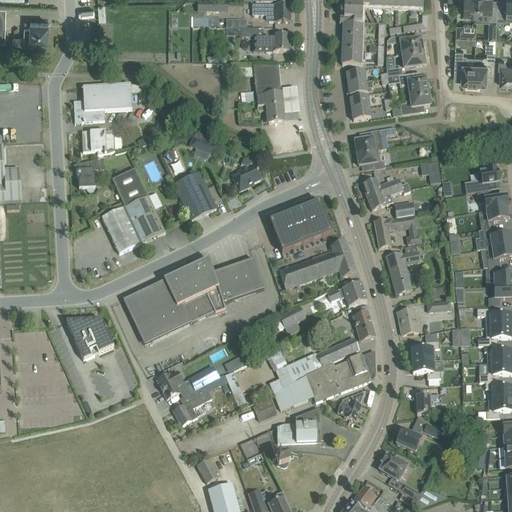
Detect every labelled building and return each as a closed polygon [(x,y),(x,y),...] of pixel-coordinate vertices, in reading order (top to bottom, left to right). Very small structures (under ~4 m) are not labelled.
[(423,13),(423,0),(347,0),(348,3),(348,7),(365,8),(365,11),(423,13)] [(477,17),(477,0),(463,0),(463,17),(477,17)] [(497,12),(491,11),(491,0),(477,0),(477,17),(477,22),(490,23),(489,40),(496,40),(497,23),(497,10),(497,12)] [(511,18),(511,0),(511,1),(506,1),(506,11),(497,10),(497,23),(509,24),(510,19),(511,18)] [(198,13),(220,13),(219,5),(197,5),(198,13)] [(269,25),(274,24),(290,24),(290,6),(252,7),(252,18),(266,18),(265,21),(269,25)] [(344,7),(342,67),(363,68),(365,11),(365,8),(348,7),(344,7)] [(404,35),(417,32),(427,31),(428,18),(422,18),(422,26),(403,29),(404,35)] [(30,29),(24,29),(23,47),(42,48),(42,42),(48,42),(48,31),(49,24),(41,23),(41,24),(30,23),(30,29)] [(476,39),(476,32),(463,31),(463,26),(456,26),(456,38),(476,39)] [(242,38),(242,39),(253,39),(253,48),(267,48),(267,54),(280,54),(290,54),(290,37),(263,37),(263,30),(253,30),(242,30),(242,38)] [(406,43),(406,37),(391,40),(387,44),(387,47),(401,45),(403,58),(425,54),(424,47),(421,47),(420,41),(406,43)] [(493,53),(494,43),(485,43),(485,53),(487,53),(493,53)] [(473,85),(475,60),(475,58),(467,58),(466,56),(463,56),(463,52),(455,51),(454,70),(462,70),(461,83),(466,83),(466,85),(473,85)] [(495,53),(493,53),(487,53),(487,57),(484,57),(482,58),(482,60),(475,60),(473,85),(481,86),(481,84),(486,84),(486,72),(494,72),(495,62),(495,53)] [(404,71),(414,69),(424,68),(423,62),(426,62),(425,54),(403,58),(404,71)] [(511,67),(507,67),(504,62),(498,61),(498,71),(500,71),(499,86),(511,86),(511,67)] [(266,113),(267,126),(274,125),(284,124),(283,124),(280,96),(281,96),(278,68),(252,68),(231,67),(231,75),(231,79),(254,80),(255,94),(256,105),(258,114),(266,113)] [(387,80),(403,77),(401,70),(386,72),(387,75),(387,80)] [(348,86),(365,84),(364,73),(346,75),(348,86)] [(415,82),(414,76),(403,77),(387,80),(388,81),(388,86),(389,87),(399,85),(400,90),(405,89),(405,91),(409,90),(410,97),(428,94),(426,80),(415,82)] [(348,98),(367,95),(366,91),(372,90),(371,83),(365,84),(348,86),(349,93),(347,93),(348,98)] [(105,123),(104,113),(133,112),(132,95),(141,94),(141,88),(131,87),(83,89),(84,103),(74,104),(75,123),(80,122),(81,124),(81,125),(105,123)] [(241,104),(254,104),(254,94),(241,94),(241,104)] [(401,118),(420,115),(419,109),(430,107),(428,94),(410,97),(410,103),(405,104),(406,106),(400,107),(401,118)] [(369,109),(367,98),(348,101),(349,106),(351,105),(352,112),(369,109)] [(142,114),(151,114),(151,106),(141,107),(142,114)] [(353,123),(370,120),(371,120),(369,109),(352,112),(353,123)] [(357,156),(381,152),(379,140),(396,137),(395,130),(385,132),(370,134),(371,140),(355,143),(356,148),(354,148),(355,155),(357,155),(357,156)] [(106,137),(106,133),(102,133),(86,134),(86,137),(84,138),(82,138),(83,154),(97,154),(98,157),(107,157),(115,154),(114,139),(112,137),(106,137)] [(197,134),(195,140),(194,140),(190,150),(216,160),(220,149),(212,146),(197,134)] [(4,172),(3,148),(0,148),(0,204),(22,204),(20,171),(4,172)] [(380,164),(379,153),(381,153),(381,152),(357,156),(359,168),(373,166),(374,173),(385,171),(384,163),(380,164)] [(252,167),(252,165),(253,165),(250,158),(243,162),(241,166),(246,168),(247,169),(238,174),(240,178),(233,181),(239,194),(250,189),(249,187),(261,182),(254,166),(252,167)] [(95,191),(95,172),(99,172),(98,161),(90,163),(90,172),(79,173),(78,173),(77,173),(77,174),(76,175),(76,176),(76,177),(76,178),(77,178),(77,179),(78,180),(79,180),(80,180),(80,181),(78,181),(79,191),(87,191),(87,193),(88,194),(90,195),(92,195),(93,194),(94,192),(94,191),(95,191)] [(438,164),(427,166),(429,177),(430,187),(441,186),(438,164)] [(148,199),(136,171),(112,182),(122,204),(142,246),(166,235),(155,212),(162,208),(156,195),(148,199)] [(466,196),(476,195),(488,193),(491,193),(490,186),(498,185),(499,185),(497,172),(477,175),(478,183),(464,186),(466,196)] [(191,223),(216,211),(200,175),(174,187),(191,223)] [(393,183),(392,178),(386,180),(388,184),(379,187),(377,181),(362,186),(367,200),(401,187),(399,181),(393,183)] [(410,194),(407,185),(401,187),(367,200),(372,213),(386,208),(383,199),(388,197),(389,199),(403,194),(404,196),(410,194)] [(444,199),(452,198),(451,191),(443,192),(444,199)] [(488,193),(476,195),(478,203),(484,202),(486,213),(507,210),(505,198),(489,200),(488,193)] [(119,256),(142,246),(122,204),(111,209),(114,214),(102,219),(119,256)] [(397,220),(415,217),(413,205),(394,208),(397,220)] [(274,233),(273,234),(274,236),(275,236),(278,243),(277,244),(278,246),(279,246),(282,253),(281,253),(282,256),(332,236),(331,234),(328,226),(329,226),(328,224),(327,224),(324,216),(325,216),(324,214),(323,214),(318,216),(313,214),(311,208),(311,207),(308,208),(308,209),(301,212),(301,211),(298,212),(298,213),(291,216),(291,215),(288,216),(288,217),(281,220),(281,219),(278,220),(279,221),(281,226),(279,232),(274,233)] [(509,221),(507,210),(486,213),(489,232),(493,231),(492,224),(509,221)] [(374,224),(374,225),(379,251),(389,250),(390,249),(388,233),(395,232),(394,229),(419,225),(417,218),(374,224)] [(495,238),(493,231),(489,232),(482,233),(483,241),(485,252),(489,251),(511,247),(511,242),(511,236),(495,238)] [(409,239),(406,240),(407,248),(422,245),(421,237),(417,238),(409,239)] [(333,254),(279,273),(282,282),(285,292),(340,274),(342,280),(347,279),(357,275),(345,243),(331,248),(333,254)] [(487,263),(488,270),(491,270),(500,270),(498,262),(511,259),(511,247),(489,251),(491,262),(487,263)] [(411,293),(405,267),(419,264),(416,248),(404,250),(405,255),(402,256),(386,260),(396,297),(411,293)] [(223,306),(264,292),(254,261),(212,276),(223,306)] [(204,269),(202,264),(189,271),(124,303),(145,347),(152,344),(214,314),(215,316),(225,312),(223,306),(212,276),(209,266),(204,269)] [(494,278),(494,289),(511,288),(511,276),(500,277),(500,270),(491,270),(488,270),(488,271),(488,278),(494,278)] [(341,299),(342,301),(346,299),(350,309),(367,303),(361,284),(343,291),(339,292),(327,296),(329,303),(341,299)] [(511,288),(494,289),(491,289),(492,301),(488,301),(488,309),(500,309),(499,301),(511,300),(511,288)] [(428,315),(451,313),(450,305),(428,307),(428,315)] [(299,308),(278,319),(285,331),(306,321),(299,308)] [(496,311),(477,312),(477,319),(485,318),(486,330),(511,329),(510,317),(496,318),(496,311)] [(402,338),(412,336),(419,334),(414,312),(399,315),(402,328),(400,329),(402,338)] [(361,344),(366,342),(375,340),(368,315),(354,319),(361,344)] [(98,356),(114,349),(101,322),(66,324),(84,363),(95,358),(95,357),(98,356)] [(486,341),(478,342),(478,348),(484,348),(497,348),(497,342),(511,341),(511,329),(486,330),(486,341)] [(279,382),(269,386),(273,394),(282,390),(305,379),(334,366),(360,354),(353,341),(317,358),(316,355),(287,369),(277,373),(275,374),(279,382)] [(425,352),(411,353),(412,365),(433,364),(435,364),(434,352),(439,352),(438,345),(425,345),(425,352)] [(497,348),(484,348),(484,356),(486,355),(487,367),(511,366),(511,354),(498,354),(497,348)] [(241,358),(224,367),(228,375),(245,366),(241,358)] [(334,366),(305,379),(314,400),(316,405),(371,383),(363,362),(361,358),(352,361),(348,363),(348,364),(335,369),(334,366)] [(433,364),(412,365),(412,376),(426,376),(426,383),(440,382),(440,375),(433,375),(433,364)] [(487,378),(479,378),(479,385),(485,385),(498,384),(498,378),(511,377),(511,370),(511,366),(487,367),(487,378)] [(201,381),(191,386),(195,393),(204,388),(213,383),(219,380),(215,373),(213,369),(198,377),(201,381)] [(170,376),(157,383),(167,402),(170,400),(170,401),(172,400),(172,399),(182,394),(178,387),(183,385),(177,374),(171,377),(170,376)] [(238,408),(246,405),(234,374),(225,377),(238,408)] [(219,380),(213,383),(216,390),(227,384),(224,378),(224,377),(219,380)] [(498,384),(485,385),(485,392),(490,392),(491,402),(491,403),(511,402),(511,390),(499,391),(498,384)] [(193,411),(212,401),(204,388),(195,393),(190,396),(193,403),(173,414),(176,420),(177,419),(182,428),(197,420),(193,411)] [(282,390),(273,394),(274,397),(281,413),(290,410),(282,390)] [(344,418),(344,420),(355,424),(362,408),(359,407),(361,403),(365,393),(342,403),(337,415),(344,418)] [(440,398),(440,397),(425,398),(425,397),(422,397),(422,398),(416,398),(417,417),(431,416),(430,407),(441,406),(440,398)] [(259,424),(277,417),(272,402),(253,410),(259,424)] [(488,414),(486,414),(486,421),(499,421),(499,415),(511,414),(511,402),(491,403),(491,402),(488,403),(488,414)] [(277,430),(278,446),(306,445),(316,445),(315,427),(318,427),(318,428),(319,428),(319,412),(296,421),(296,427),(284,427),(277,430)] [(439,441),(442,432),(427,426),(424,435),(439,441)] [(503,439),(511,438),(511,426),(503,428),(503,439)] [(419,439),(422,433),(414,429),(411,435),(403,432),(396,446),(415,455),(419,446),(414,444),(417,438),(419,439)] [(261,436),(240,447),(251,469),(265,462),(259,450),(266,447),(261,436)] [(511,438),(503,439),(504,450),(511,449),(511,438)] [(483,473),(486,454),(475,452),(472,471),(483,473)] [(284,470),(287,469),(289,462),(288,459),(281,456),(279,458),(276,465),(277,468),(284,470)] [(399,463),(389,458),(388,459),(386,458),(382,465),(384,466),(380,473),(398,484),(407,468),(405,468),(407,466),(400,462),(399,463)] [(207,486),(218,480),(209,462),(197,468),(207,486)] [(242,466),(245,471),(250,468),(247,463),(242,466)] [(236,500),(232,486),(208,493),(213,511),(238,511),(237,505),(236,500)] [(367,511),(377,499),(364,489),(354,501),(367,511)] [(417,504),(414,507),(415,511),(418,511),(449,500),(424,491),(421,496),(417,503),(418,503),(417,504)] [(253,511),(288,511),(283,501),(275,505),(273,500),(271,501),(270,499),(266,492),(260,495),(259,493),(248,497),(253,511)] [(410,499),(417,503),(421,496),(414,492),(410,499)] [(413,502),(403,496),(400,501),(410,507),(413,502)] [(393,511),(394,511),(379,500),(369,511),(367,511),(354,501),(345,511),(393,511)] [(406,511),(408,510),(398,503),(395,508),(401,511),(406,511)]
